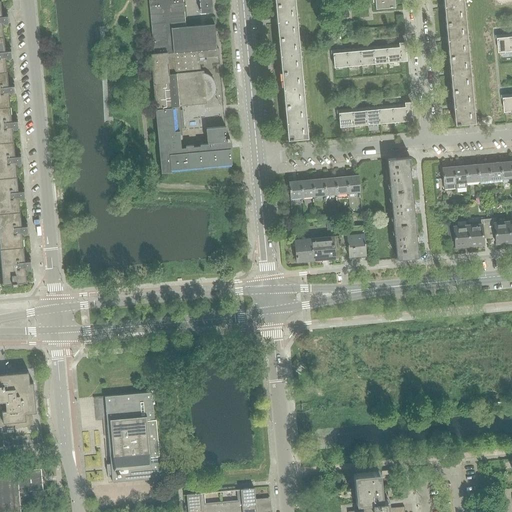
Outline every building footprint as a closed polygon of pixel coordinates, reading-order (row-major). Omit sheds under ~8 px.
[(214,24),(185,27),(182,0),(148,0),(154,54),(150,54),(155,110),(156,110),(162,172),(171,172),(170,169),(231,164),(230,149),(229,137),(226,137),(225,126),(205,128),(207,144),(200,145),(200,146),(193,147),(193,145),(185,146),(185,147),(181,148),(179,132),(180,132),(180,129),(184,128),(183,119),(179,120),(178,108),(179,108),(179,106),(206,104),(206,102),(210,100),(213,97),(215,92),(216,89),(216,84),(214,81),(211,77),(208,74),(203,73),(203,71),(200,71),(199,58),(219,56),(218,48),(216,48),(214,24)] [(214,11),(213,0),(197,0),(198,12),(214,11)] [(442,0),(454,124),(480,122),(479,108),(476,108),(465,0),(442,0)] [(295,3),(275,5),(278,38),(298,36),(295,3)] [(0,35),(3,36),(2,21),(2,22),(3,23),(4,24),(5,24),(6,24),(6,23),(7,23),(7,22),(8,22),(8,21),(7,12),(1,13),(0,4),(0,35)] [(0,71),(6,71),(5,56),(5,57),(6,57),(6,58),(7,58),(8,59),(9,59),(10,58),(11,57),(11,56),(11,55),(11,47),(4,48),(3,36),(0,35),(0,71)] [(301,70),(298,36),(278,38),(281,72),(301,70)] [(499,52),(511,50),(511,36),(497,38),(499,52)] [(334,68),(406,61),(405,42),(398,43),(399,47),(332,53),(334,68)] [(303,92),(301,70),(281,72),(283,92),(284,106),(304,104),(303,92)] [(0,106),(9,106),(8,91),(9,92),(9,93),(10,93),(11,94),(12,94),(12,93),(13,93),(14,92),(14,91),(14,90),(15,90),(14,82),(7,83),(6,71),(0,71),(0,106)] [(504,112),(511,111),(511,96),(503,97),(504,112)] [(338,127),(411,121),(410,102),(403,102),(404,107),(337,113),(338,127)] [(307,138),(304,104),(284,106),(287,140),(307,138)] [(0,106),(0,141),(13,141),(11,126),(12,126),(12,127),(13,128),(14,128),(14,129),(15,129),(16,129),(16,128),(17,128),(17,127),(17,126),(18,125),(17,117),(11,118),(9,106),(0,106)] [(0,141),(0,177),(16,176),(15,161),(15,162),(16,163),(17,163),(18,164),(19,163),(20,163),(20,162),(21,162),(21,161),(21,160),(20,152),(14,153),(13,141),(0,141)] [(389,192),(411,190),(408,157),(386,159),(389,192)] [(502,157),(498,158),(499,162),(500,178),(503,178),(504,182),(511,180),(511,178),(511,177),(511,175),(511,161),(504,162),(502,157)] [(479,159),(476,160),(476,164),(478,184),(490,183),(488,163),(480,164),(479,159)] [(491,159),(487,159),(488,163),(490,183),(501,182),(500,178),(499,162),(492,163),(491,159)] [(468,160),(464,161),(464,165),(466,182),(466,185),(478,184),(476,164),(469,165),(468,160)] [(444,162),(441,163),(443,189),(455,188),(453,166),(445,167),(444,162)] [(456,162),(452,162),(453,166),(455,188),(466,187),(466,182),(464,165),(457,166),(456,162)] [(351,175),(350,171),(346,171),(346,176),(348,193),(359,192),(358,175),(351,175)] [(334,172),(334,177),(336,194),(348,193),(346,176),(339,177),(338,172),(334,172)] [(324,195),(336,194),(334,177),(328,178),(326,173),(322,173),(323,178),(324,195)] [(310,174),(311,179),(312,196),(324,195),(323,178),(316,179),(314,174),(310,174)] [(300,175),(300,180),(301,197),(312,196),(311,179),(304,180),(303,175),(300,175)] [(0,177),(0,212),(19,211),(18,196),(18,197),(19,197),(19,198),(20,198),(21,199),(22,198),(23,198),(24,197),(24,196),(24,195),(24,187),(17,188),(16,176),(0,177)] [(301,197),(300,180),(293,181),(292,176),(287,176),(289,198),(301,197)] [(414,223),(411,190),(389,192),(393,226),(414,223)] [(0,212),(0,248),(23,246),(21,231),(22,231),(22,232),(22,233),(23,233),(24,234),(25,234),(25,233),(26,233),(27,232),(27,231),(27,230),(28,230),(27,222),(20,223),(19,211),(0,212)] [(488,219),(489,238),(495,237),(496,243),(510,242),(508,221),(496,223),(495,218),(488,219)] [(333,219),(326,220),(327,231),(335,229),(333,219)] [(467,225),(469,245),(483,244),(483,238),(489,238),(488,219),(479,219),(480,224),(467,225)] [(446,222),(448,241),(455,241),(455,247),(469,245),(467,225),(467,224),(455,225),(455,221),(446,222)] [(396,259),(418,257),(414,223),(393,226),(396,259)] [(338,236),(339,247),(347,246),(348,257),(365,255),(363,234),(350,235),(350,229),(338,230),(338,236)] [(310,241),(312,260),(340,257),(339,247),(338,236),(332,237),(332,238),(324,239),(324,240),(310,241)] [(310,239),(293,240),(295,262),(312,260),(310,241),(310,239)] [(30,257),(24,258),(23,246),(0,248),(0,258),(2,283),(26,281),(24,266),(25,266),(25,267),(26,268),(27,268),(27,269),(28,269),(29,268),(30,268),(30,267),(31,266),(31,265),(30,257)] [(374,360),(310,366),(315,412),(378,406),(511,393),(511,327),(402,338),(372,341),(374,360)] [(32,413),(36,413),(33,382),(29,383),(28,372),(0,374),(0,401),(1,401),(2,411),(0,411),(0,424),(0,426),(15,425),(15,428),(33,427),(32,413)] [(112,482),(159,478),(157,454),(146,455),(143,419),(154,418),(151,392),(104,396),(112,482)] [(0,511),(13,511),(20,511),(19,493),(43,491),(41,469),(17,471),(16,468),(0,469),(0,511)] [(404,511),(404,506),(388,508),(387,499),(379,500),(377,472),(355,474),(358,503),(361,503),(362,511),(352,511),(404,511)] [(221,509),(258,506),(258,501),(255,502),(254,488),(236,490),(237,501),(221,502),(221,509)] [(184,508),(184,511),(188,511),(221,509),(221,502),(204,504),(203,493),(186,495),(187,508),(184,508)]
